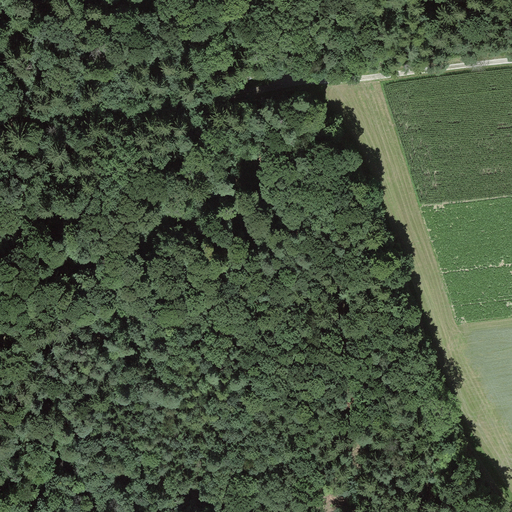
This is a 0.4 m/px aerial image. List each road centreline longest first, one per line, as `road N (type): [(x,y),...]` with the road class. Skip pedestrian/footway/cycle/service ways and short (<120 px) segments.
road 1 (track): [(511,61),(285,83),(153,110),(39,237),(0,256)]
road 2 (track): [(0,116),(153,110)]
